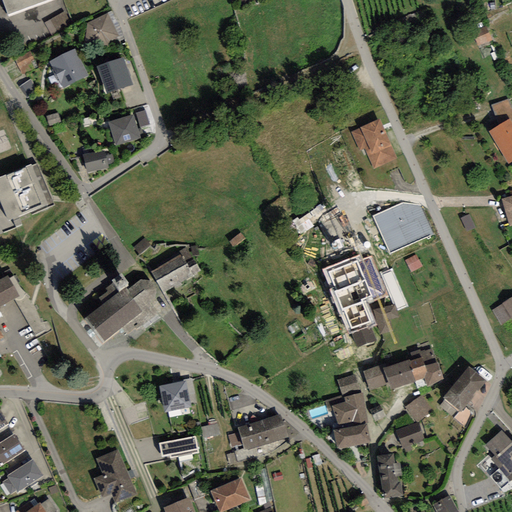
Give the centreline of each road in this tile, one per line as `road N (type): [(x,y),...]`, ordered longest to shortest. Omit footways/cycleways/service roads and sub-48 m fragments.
road 1 (residential): [(463,511),(457,468),(501,368),(346,0)]
road 2 (residential): [(109,369),(135,353),(248,386),(321,444),(385,511)]
road 3 (residential): [(81,195),(149,154),(159,139),(113,0)]
road 4 (residential): [(109,369),(55,301),(51,282),(49,262),(100,224),(81,195)]
road 5 (residential): [(81,195),(0,70)]
road 6 (residential): [(0,393),(86,397),(105,385),(109,369)]
